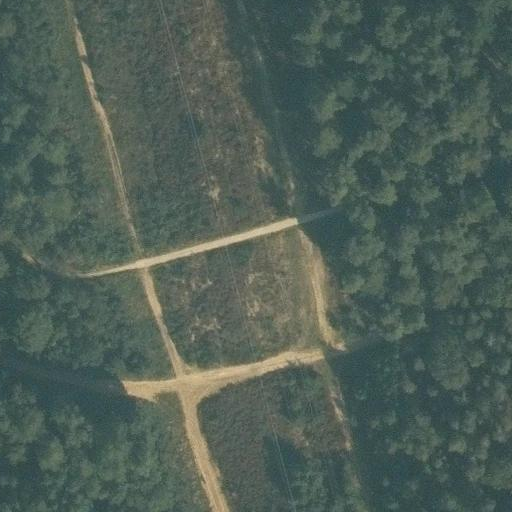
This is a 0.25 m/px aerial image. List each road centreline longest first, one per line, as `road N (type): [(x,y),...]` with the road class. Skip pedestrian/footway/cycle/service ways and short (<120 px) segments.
road 1 (track): [(370,511),(242,0)]
road 2 (track): [(67,0),(140,269),(182,385)]
road 3 (track): [(511,260),(474,273),(375,352),(182,385)]
road 4 (track): [(182,385),(120,392),(0,366)]
road 5 (track): [(182,385),(224,511)]
